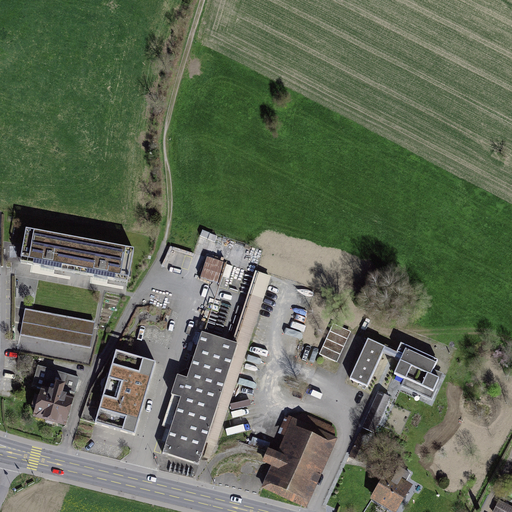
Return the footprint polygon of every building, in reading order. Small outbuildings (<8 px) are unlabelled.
[(139,249),(25,228),(19,261),(133,280),(139,249)] [(200,277),(216,282),(222,262),(206,257),(200,277)] [(247,295),(254,273),(239,268),(232,290),(247,295)] [(239,345),(207,445),(217,448),(271,279),(256,274),(233,343),(239,345)] [(96,323),(25,309),(20,336),(91,349),(96,323)] [(349,331),(332,324),(320,354),(337,361),(349,331)] [(233,343),(202,333),(187,380),(177,377),(171,396),(180,398),(163,456),(200,467),(207,445),(239,345),(233,343)] [(386,349),(369,341),(352,380),(369,388),(386,349)] [(442,362),(404,343),(400,351),(406,354),(396,375),(405,379),(401,387),(432,402),(444,378),(436,374),(442,362)] [(156,365),(116,354),(95,426),(135,438),(156,365)] [(76,399),(46,388),(36,415),(67,426),(76,399)] [(379,393),(363,428),(374,434),(391,398),(379,393)] [(335,442),(294,424),(282,451),(272,447),(265,463),(273,467),(264,488),(306,506),(335,442)] [(360,434),(349,458),(363,464),(374,441),(360,434)] [(396,511),(412,490),(389,474),(372,500),(390,511),(396,511)] [(511,511),(511,506),(500,501),(494,511),(511,511)]
